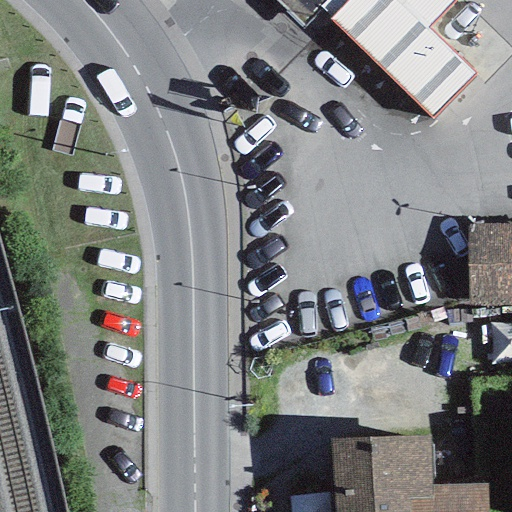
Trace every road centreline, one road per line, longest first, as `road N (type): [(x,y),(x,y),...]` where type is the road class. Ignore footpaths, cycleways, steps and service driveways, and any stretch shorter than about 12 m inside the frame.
road 1 (primary): [(194,511),(183,195),(141,77),(122,42),(82,0)]
road 2 (unknown): [(141,77),(211,28),(234,25),(293,62),(352,142),(405,166),(439,169),(463,160),(503,136),(511,120)]
